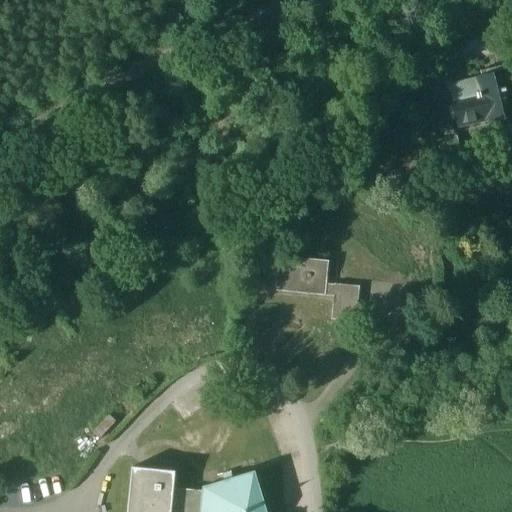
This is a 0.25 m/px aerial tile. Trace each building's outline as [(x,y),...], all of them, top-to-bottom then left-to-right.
[(511,36),(502,0),(476,0),(466,3),(470,17),(458,20),(468,59),(511,47),(511,36)] [(504,66),(479,72),(481,78),(506,72),(504,66)] [(481,78),(475,80),(475,81),(478,95),(453,101),(451,101),(458,127),(511,113),(511,71),(481,78)] [(475,81),(450,87),(453,101),(478,95),(475,81)] [(455,138),(434,143),(437,159),(459,154),(455,138)] [(511,165),(488,167),(489,192),(511,191),(511,165)] [(328,263),(266,257),(263,290),(333,297),(334,287),(326,286),(328,263)] [(359,288),(334,285),(334,287),(333,297),(331,321),(355,323),(359,288)] [(199,511),(201,492),(172,489),(174,473),(132,469),(128,511),(199,511)] [(265,511),(253,472),(202,488),(201,492),(199,511),(265,511)]
